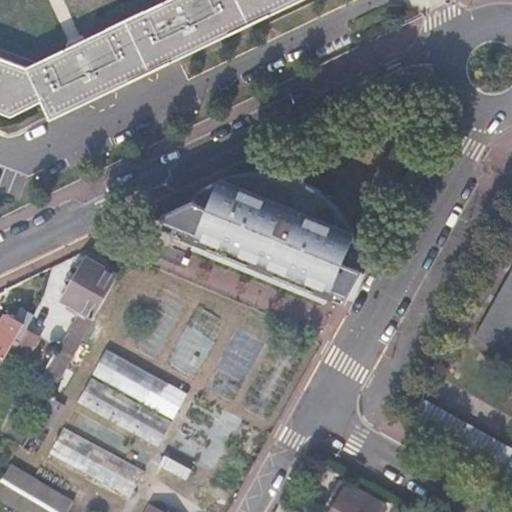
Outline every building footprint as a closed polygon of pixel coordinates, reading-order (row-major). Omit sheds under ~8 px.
[(0,109),(7,113),(43,99),(51,117),(171,60),(295,0),(164,0),(74,43),(26,66),(0,56),(0,109)] [(190,199),(144,222),(167,231),(343,303),(365,263),(360,261),(356,247),(348,231),(342,223),(330,208),(324,202),(314,195),(298,186),(286,181),(268,177),(257,176),(233,177),(222,179),(191,194),(197,196),(194,201),(190,199)] [(117,274),(85,257),(62,299),(80,309),(93,316),(94,314),(117,274)] [(511,269),(473,341),(511,362),(511,269)] [(0,369),(2,370),(12,352),(26,327),(33,313),(21,307),(15,317),(7,312),(1,323),(0,322),(0,369)] [(93,316),(80,309),(46,370),(59,377),(82,337),(93,316)] [(126,310),(107,345),(186,390),(206,355),(126,310)] [(94,314),(93,316),(82,337),(94,344),(107,322),(94,314)] [(41,336),(26,327),(12,352),(27,360),(41,336)] [(94,344),(82,337),(59,377),(52,390),(66,397),(95,345),(94,344)] [(103,350),(90,374),(170,419),(183,395),(103,350)] [(88,378),(74,403),(154,447),(168,423),(88,378)] [(425,394),(409,423),(511,481),(511,443),(431,397),(425,394)] [(64,406),(48,397),(20,446),(37,455),(64,406)] [(69,411),(61,425),(142,470),(149,457),(69,411)] [(59,429),(46,452),(127,497),(139,475),(59,429)] [(44,456),(37,469),(113,511),(118,511),(125,501),(44,456)] [(22,511),(38,484),(8,467),(0,481),(0,504),(13,511),(22,511)] [(338,497),(329,511),(379,511),(383,506),(339,479),(331,493),(338,497)] [(64,511),(70,502),(38,484),(22,511),(64,511)]
